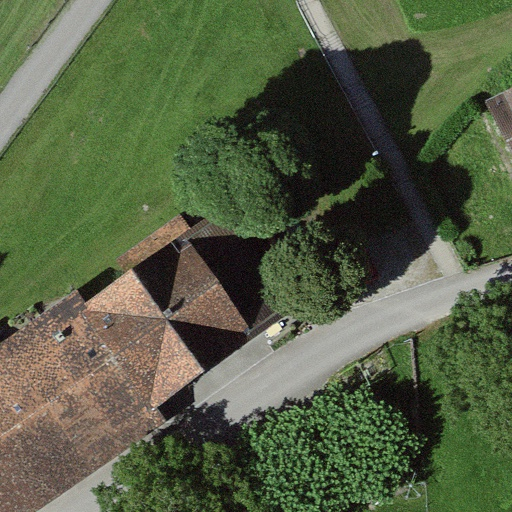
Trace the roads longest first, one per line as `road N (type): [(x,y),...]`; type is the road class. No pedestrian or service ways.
road 1 (track): [(511,278),(323,348),(85,511)]
road 2 (residential): [(93,0),(0,130)]
